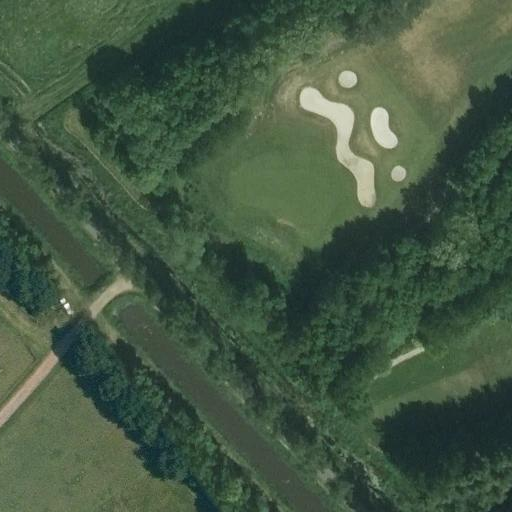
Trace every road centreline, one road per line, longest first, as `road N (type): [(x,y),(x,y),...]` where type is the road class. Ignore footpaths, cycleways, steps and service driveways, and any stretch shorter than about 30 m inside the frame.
road 1 (unclassified): [(360,511),(0,123)]
road 2 (track): [(136,274),(108,294),(0,415)]
